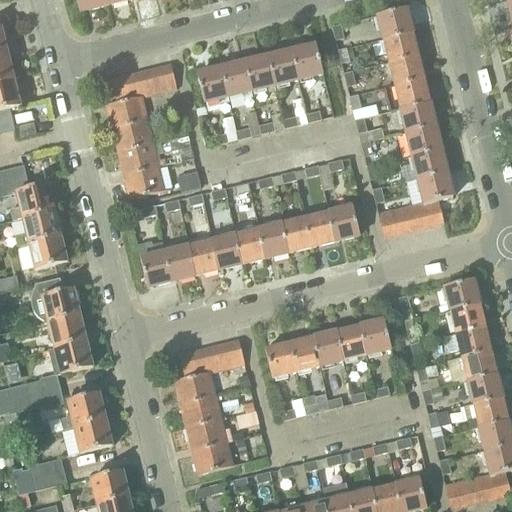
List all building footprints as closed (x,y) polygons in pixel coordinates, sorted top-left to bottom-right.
[(76,0),(80,15),(104,9),(101,0),(76,0)] [(126,0),(101,0),(104,9),(127,3),(126,0)] [(383,42),(413,35),(407,11),(378,18),(383,42)] [(341,27),(332,29),(336,43),(344,41),(341,27)] [(0,59),(8,58),(2,31),(0,31),(0,59)] [(389,65),(418,58),(413,35),(383,42),(389,65)] [(316,48),(292,53),(299,82),(323,77),(316,48)] [(338,53),(341,66),(350,64),(346,50),(338,53)] [(275,88),(299,82),(292,53),(268,59),(275,88)] [(0,86),(15,83),(8,58),(0,59),(0,86)] [(395,89),(424,82),(418,58),(389,65),(395,89)] [(252,94),(275,88),(268,59),(245,65),(252,94)] [(252,94),(245,65),(221,71),(228,100),(252,94)] [(160,71),(165,95),(177,92),(172,69),(160,71)] [(153,98),(165,95),(160,71),(147,74),(153,98)] [(204,105),(228,100),(221,71),(197,77),(204,105)] [(153,98),(147,74),(135,77),(141,100),(141,101),(153,98)] [(352,74),(343,76),(347,90),(356,88),(352,74)] [(141,100),(135,77),(123,80),(129,103),(141,100)] [(111,83),(117,106),(129,103),(123,80),(111,83)] [(401,112),(430,105),(424,82),(395,89),(386,91),(391,114),(401,112)] [(0,113),(9,112),(21,109),(15,83),(0,86),(0,113)] [(349,99),(353,113),(362,111),(358,97),(349,99)] [(141,100),(129,103),(117,106),(107,108),(113,132),(146,123),(145,117),(141,101),(141,100)] [(406,136),(435,128),(430,105),(401,112),(406,136)] [(0,115),(5,135),(14,133),(15,133),(14,129),(9,112),(0,113),(0,115)] [(236,134),(238,143),(261,138),(259,129),(255,114),(245,117),(248,131),(236,134)] [(321,123),(319,114),(305,117),(307,126),(321,123)] [(259,129),(261,138),(284,132),(282,123),(280,118),(271,120),(272,125),(259,129)] [(212,140),(215,149),(238,143),(236,134),(232,119),(222,122),(225,137),(212,140)] [(282,123),(284,132),(297,129),(295,120),(282,123)] [(363,120),(355,122),(361,146),(369,144),(384,140),(382,130),(367,134),(363,120)] [(146,123),(113,132),(119,155),(152,147),(146,123)] [(15,133),(14,133),(16,142),(36,137),(33,125),(14,129),(15,133)] [(412,159),(441,152),(435,128),(406,136),(412,159)] [(187,139),(179,141),(183,156),(191,154),(187,139)] [(369,144),(361,146),(364,159),(373,157),(369,144)] [(119,155),(124,179),(158,171),(152,147),(119,155)] [(418,182),(447,175),(441,152),(412,159),(418,182)] [(320,177),(320,178),(324,192),(333,190),(329,175),(342,171),(340,163),(318,168),(320,177)] [(366,169),(370,183),(378,181),(375,167),(366,169)] [(307,181),(320,178),(320,177),(318,168),(294,174),(296,183),(297,183),(301,198),(311,196),(307,181)] [(13,172),(18,195),(29,192),(24,170),(13,172)] [(158,171),(124,179),(130,202),(164,194),(158,171)] [(18,195),(13,172),(3,175),(8,198),(17,196),(18,195)] [(296,183),(294,174),(271,180),(273,189),(273,190),(283,187),(296,183)] [(0,199),(8,198),(3,175),(0,175),(0,199)] [(177,180),(181,195),(200,191),(196,175),(177,180)] [(453,200),(452,195),(447,175),(418,182),(423,206),(424,207),(426,206),(438,203),(453,200)] [(260,192),(273,189),(271,180),(257,183),(260,192)] [(250,195),(247,186),(234,189),(236,198),(250,195)] [(29,192),(18,195),(17,196),(20,210),(10,212),(13,224),(23,221),(23,222),(55,214),(49,187),(29,192)] [(372,193),(376,207),(384,205),(380,190),(372,193)] [(227,200),(224,192),(211,195),(213,204),(227,200)] [(203,206),(201,198),(188,201),(190,209),(203,206)] [(180,212),(178,203),(164,207),(166,215),(180,212)] [(426,206),(432,229),(444,226),(438,203),(426,206)] [(414,208),(420,232),(432,229),(426,206),(424,207),(423,206),(414,208)] [(414,208),(402,211),(408,235),(420,232),(414,208)] [(157,218),(155,209),(140,212),(143,221),(157,218)] [(352,211),(329,216),(336,244),(359,239),(352,211)] [(396,238),(408,235),(402,211),(390,214),(396,238)] [(17,250),(29,247),(61,239),(55,214),(23,222),(27,236),(14,239),(17,250)] [(384,241),(396,238),(390,214),(378,217),(384,241)] [(312,250),(336,244),(329,216),(306,222),(312,250)] [(289,256),(312,250),(306,222),(282,228),(289,256)] [(265,261),(289,256),(282,228),(259,234),(265,261)] [(242,267),(265,261),(259,234),(235,239),(242,267)] [(61,239),(29,247),(35,273),(67,265),(61,239)] [(218,273),(242,267),(235,239),(211,245),(218,273)] [(195,279),(218,273),(211,245),(210,245),(209,240),(197,243),(196,240),(186,243),(188,249),(188,250),(188,251),(195,279)] [(171,284),(162,248),(161,244),(152,247),(151,244),(137,248),(141,262),(140,262),(147,290),(171,284)] [(162,248),(171,284),(195,279),(188,251),(188,250),(188,249),(187,250),(186,246),(174,248),(173,245),(162,248)] [(0,296),(19,292),(16,280),(0,283),(0,296)] [(43,324),(44,328),(48,327),(81,319),(74,292),(64,295),(60,281),(34,287),(35,291),(33,294),(32,297),(31,301),(31,305),(31,309),(33,313),(35,316),(37,319),(40,322),(43,324)] [(480,306),(474,283),(445,290),(451,314),(480,306)] [(408,299),(399,301),(402,314),(411,312),(408,299)] [(480,306),(451,314),(457,337),(486,330),(480,306)] [(55,352),(87,344),(81,319),(48,327),(55,352)] [(405,324),(408,338),(417,336),(413,322),(405,324)] [(384,323),(361,329),(368,358),(391,352),(384,323)] [(344,364),(368,358),(361,329),(337,335),(344,364)] [(462,361),(492,354),(486,330),(457,337),(462,361)] [(320,369),(344,364),(337,335),(313,341),(320,369)] [(296,375),(320,369),(313,341),(289,346),(296,375)] [(55,352),(61,378),(93,370),(87,344),(55,352)] [(227,347),(233,371),(245,368),(239,344),(227,347)] [(410,347),(416,371),(425,369),(422,359),(419,345),(410,347)] [(8,346),(0,348),(0,351),(3,364),(11,362),(8,346)] [(296,375),(289,346),(265,352),(272,381),(296,375)] [(215,350),(221,374),(233,371),(227,347),(215,350)] [(203,353),(209,375),(209,376),(221,374),(215,350),(203,353)] [(197,378),(209,375),(203,353),(192,356),(197,378)] [(468,384),(497,377),(492,354),(462,361),(468,384)] [(179,359),(184,381),(197,378),(192,356),(179,359)] [(416,371),(419,384),(422,394),(430,392),(441,389),(438,380),(428,382),(425,369),(416,371)] [(209,375),(197,378),(184,381),(175,383),(181,407),(216,398),(216,399),(224,397),(222,392),(213,394),(209,376),(209,375)] [(238,379),(241,392),(250,390),(247,377),(238,379)] [(503,401),(497,377),(468,384),(474,408),(503,401)] [(13,403),(44,396),(41,385),(10,392),(13,403)] [(375,401),(388,398),(386,389),(373,392),(375,401)] [(0,394),(0,406),(13,403),(10,392),(0,394)] [(434,405),(430,392),(422,394),(425,407),(434,405)] [(352,407),(365,404),(363,395),(350,398),(352,407)] [(44,396),(13,403),(16,415),(46,408),(44,396)] [(64,433),(74,431),(106,423),(100,397),(67,405),(71,419),(61,421),(64,433)] [(305,419),(329,413),(327,404),(325,397),(315,399),(317,407),(303,410),(305,419)] [(222,422),(216,399),(216,398),(181,407),(187,431),(222,422)] [(327,404),(329,413),(342,410),(340,401),(327,404)] [(480,431),(509,424),(503,401),(474,408),(474,407),(466,409),(471,432),(480,430),(480,431)] [(0,418),(16,415),(13,403),(0,406),(0,418)] [(244,407),(246,416),(247,416),(248,416),(254,414),(252,405),(244,407)] [(283,424),(295,421),(293,412),(280,416),(283,424)] [(427,417),(431,431),(439,429),(436,415),(427,417)] [(222,422),(187,431),(192,454),(226,446),(226,445),(242,442),(244,441),(242,435),(231,437),(230,431),(224,432),(222,422)] [(74,431),(80,456),(112,449),(106,423),(74,431)] [(486,455),(511,448),(511,436),(509,424),(480,431),(486,455)] [(433,441),(436,454),(445,452),(442,439),(433,441)] [(411,449),(409,440),(395,444),(397,452),(411,449)] [(226,446),(192,454),(198,478),(232,470),(226,446)] [(388,454),(386,446),(372,449),(374,458),(388,454)] [(511,472),(511,448),(486,455),(491,476),(490,477),(490,478),(493,477),(505,474),(511,472)] [(364,460),(362,452),(349,455),(351,464),(364,460)] [(339,458),(316,463),(318,472),(318,473),(328,471),(327,469),(341,466),(339,458)] [(439,464),(442,478),(451,476),(447,462),(439,464)] [(63,475),(60,463),(29,470),(32,483),(63,475)] [(304,475),(318,472),(316,463),(292,469),(294,478),(298,493),(308,490),(304,475)] [(294,478),(292,469),(269,475),(271,483),(275,498),(285,495),(281,481),(294,478)] [(27,496),(21,472),(13,474),(19,498),(27,496)] [(91,482),(97,508),(129,500),(123,474),(91,482)] [(493,477),(499,500),(511,497),(505,474),(493,477)] [(66,486),(63,475),(32,483),(35,494),(66,486)] [(257,487),(271,483),(269,475),(255,478),(257,487)] [(481,479),(487,503),(499,500),(493,477),(490,478),(490,477),(481,479)] [(469,482),(475,506),(487,503),(481,479),(469,482)] [(248,489),(246,481),(232,484),(234,493),(248,489)] [(395,487),(401,511),(420,511),(426,511),(419,481),(395,487)] [(457,485),(463,509),(475,506),(469,482),(457,485)] [(463,509),(457,485),(445,488),(451,511),(463,509)] [(224,495),(222,487),(208,490),(210,498),(224,495)] [(401,511),(395,487),(372,493),(376,511),(401,511)] [(323,495),(326,504),(327,511),(351,511),(348,499),(335,502),(333,492),(323,495)] [(348,499),(351,511),(376,511),(372,493),(348,499)] [(73,511),(70,498),(62,500),(65,511),(73,511)] [(132,511),(129,500),(97,508),(98,511),(132,511)]
